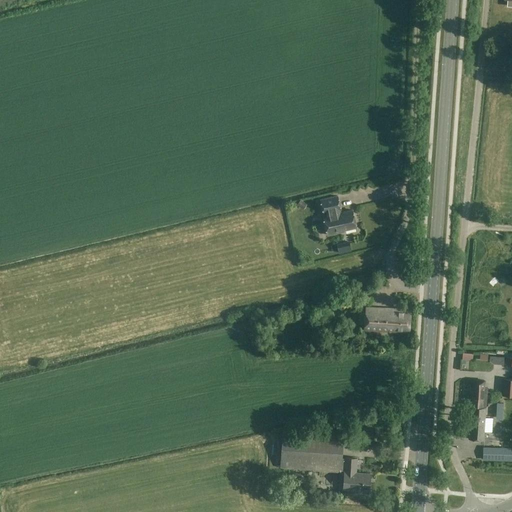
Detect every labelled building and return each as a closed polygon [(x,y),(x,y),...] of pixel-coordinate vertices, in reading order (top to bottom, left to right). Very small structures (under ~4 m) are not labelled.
[(338,196),(322,200),(325,213),(326,213),(327,216),(324,217),(329,235),(344,232),(344,230),(357,227),(353,210),(340,213),(340,210),(341,209),(338,196)] [(391,331),(410,332),(411,310),(366,307),(365,313),(361,312),(359,314),(358,322),(361,324),(364,325),(364,331),(391,332),(391,331)] [(472,360),(473,353),(463,352),(461,370),(465,370),(466,359),(472,360)] [(504,357),(490,355),(490,360),(494,363),(504,364),(504,357)] [(511,378),(504,378),(503,396),(511,396),(511,378)] [(474,380),(473,406),(486,407),(487,388),(484,388),(485,381),(474,380)] [(484,440),(486,407),(473,406),(471,422),(468,422),(467,439),(484,440)] [(493,429),(494,415),(485,415),(485,429),(493,429)] [(346,459),(342,458),(343,441),(342,441),(342,432),(307,429),(306,438),(283,436),(281,468),(345,472),(343,489),(370,491),(371,473),(354,472),(355,467),(357,467),(358,458),(346,457),(346,459)] [(495,448),(494,460),(504,460),(504,448),(495,448)]
